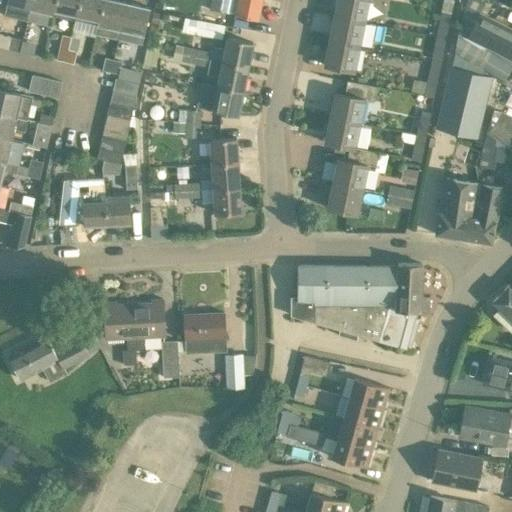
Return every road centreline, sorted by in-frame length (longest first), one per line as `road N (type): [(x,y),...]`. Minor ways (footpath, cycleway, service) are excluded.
road 1 (residential): [(280,248),(0,263)]
road 2 (residential): [(280,248),(270,131),(298,0)]
road 3 (residential): [(392,511),(438,348),(479,278)]
road 4 (residential): [(479,278),(410,248),(280,248)]
